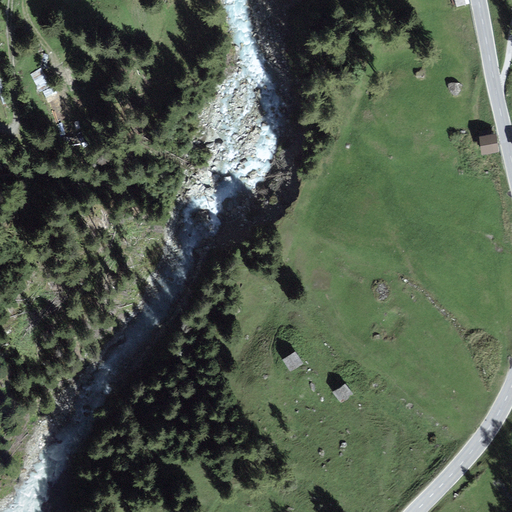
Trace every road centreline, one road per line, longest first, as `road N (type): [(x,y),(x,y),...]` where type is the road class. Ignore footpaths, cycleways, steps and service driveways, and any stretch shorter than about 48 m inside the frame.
road 1 (secondary): [(478,0),(511,162)]
road 2 (secondary): [(511,386),(487,429),(414,511)]
